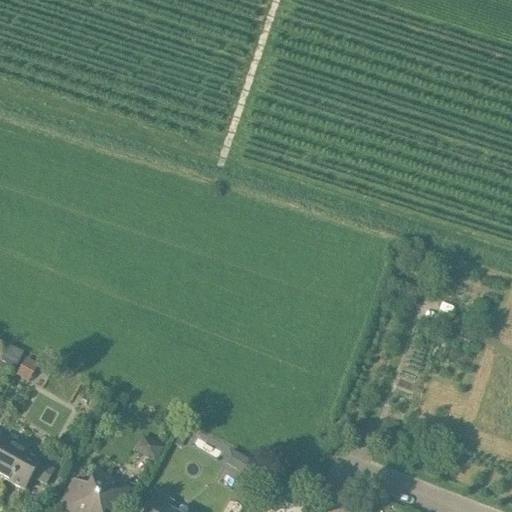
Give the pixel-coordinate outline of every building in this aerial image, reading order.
[(404,244),(400,257),(416,262),(420,248),(404,244)] [(8,347),(0,362),(15,369),(22,355),(8,347)] [(16,376),(28,383),(37,366),(25,359),(16,376)] [(46,487),(53,472),(39,465),(40,463),(0,440),(0,479),(24,493),(32,479),(46,487)] [(243,460),(236,471),(250,479),(257,467),(243,460)] [(116,511),(128,491),(95,473),(86,489),(74,482),(59,508),(66,511),(116,511)] [(60,483),(54,494),(59,496),(64,485),(60,483)] [(167,511),(171,506),(154,497),(145,511),(167,511)]
